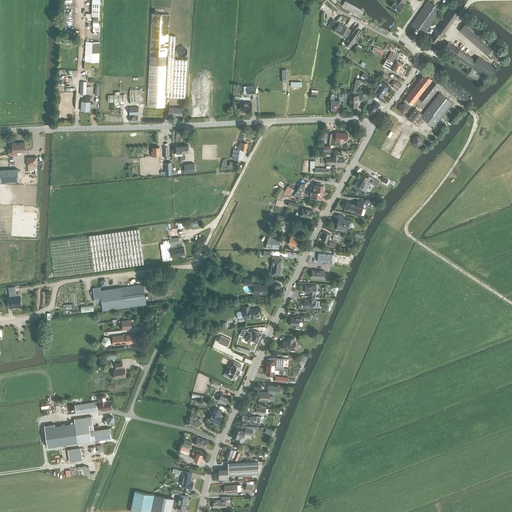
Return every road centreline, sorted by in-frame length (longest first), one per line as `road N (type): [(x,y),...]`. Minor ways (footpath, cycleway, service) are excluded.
road 1 (residential): [(199,511),(247,380),(373,126)]
road 2 (residential): [(40,128),(342,118),(373,126)]
road 3 (track): [(475,115),(458,159),(406,232),(511,303)]
